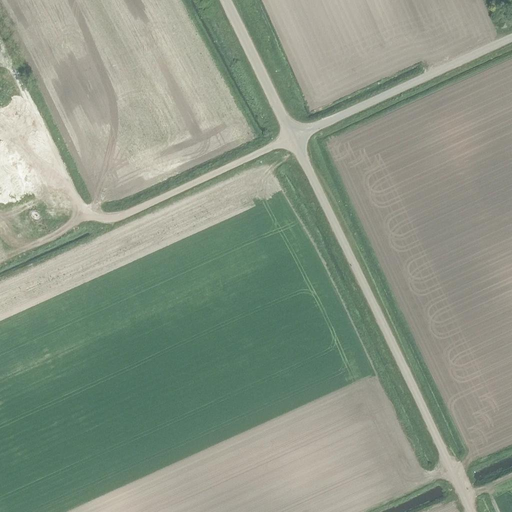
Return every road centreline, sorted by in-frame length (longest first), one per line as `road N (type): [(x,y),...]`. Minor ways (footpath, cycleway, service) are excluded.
road 1 (unclassified): [(292,138),(126,214),(100,217),(77,203),(0,43)]
road 2 (unclassified): [(468,511),(292,138)]
road 3 (unclassified): [(292,138),(511,37)]
road 4 (unclassified): [(292,138),(223,0)]
